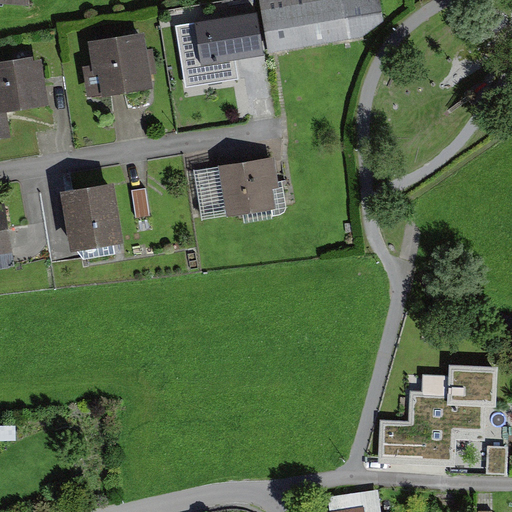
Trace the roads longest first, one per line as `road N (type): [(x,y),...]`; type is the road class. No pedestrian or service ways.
road 1 (residential): [(0,174),(272,129)]
road 2 (residential): [(511,483),(356,479),(283,489)]
road 3 (residential): [(145,511),(283,489)]
